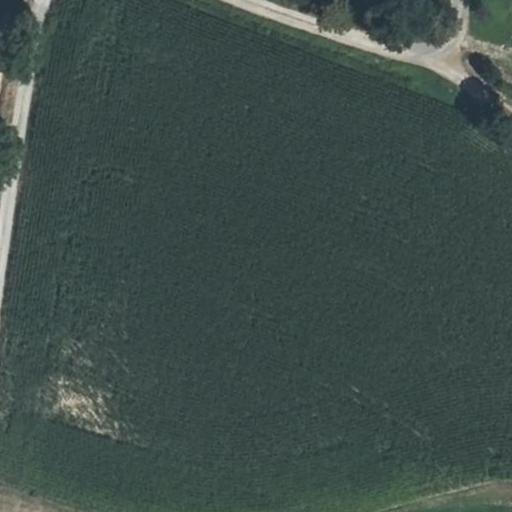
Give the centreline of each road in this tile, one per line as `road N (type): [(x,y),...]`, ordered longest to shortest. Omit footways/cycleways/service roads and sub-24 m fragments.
road 1 (track): [(50,0),(0,296)]
road 2 (track): [(511,100),(444,53),(300,0)]
